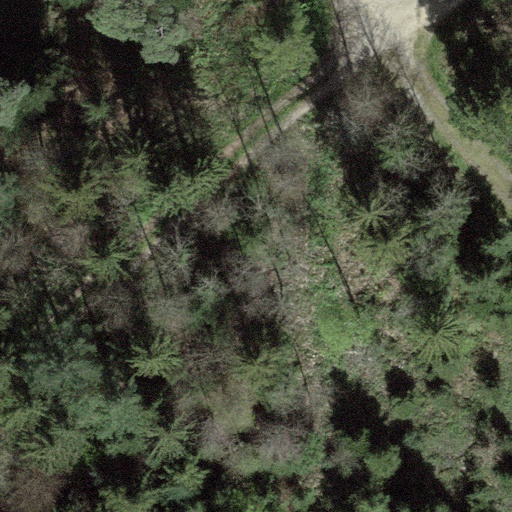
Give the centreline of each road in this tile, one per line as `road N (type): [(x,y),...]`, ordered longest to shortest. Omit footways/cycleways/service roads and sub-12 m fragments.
road 1 (track): [(357,46),(199,180),(0,370)]
road 2 (track): [(511,212),(357,46)]
